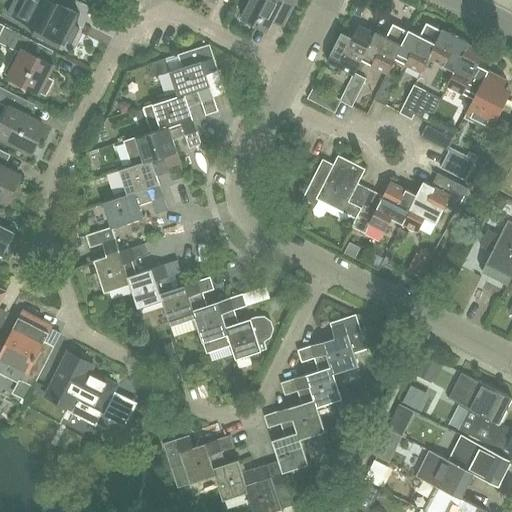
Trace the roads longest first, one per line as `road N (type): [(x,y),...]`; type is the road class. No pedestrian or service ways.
road 1 (residential): [(156,20),(127,30),(58,163),(49,243),(79,334),(133,362),(140,378),(225,422),(253,412),(330,268)]
road 2 (residential): [(511,359),(330,268)]
road 3 (residential): [(290,73),(176,14),(156,20)]
